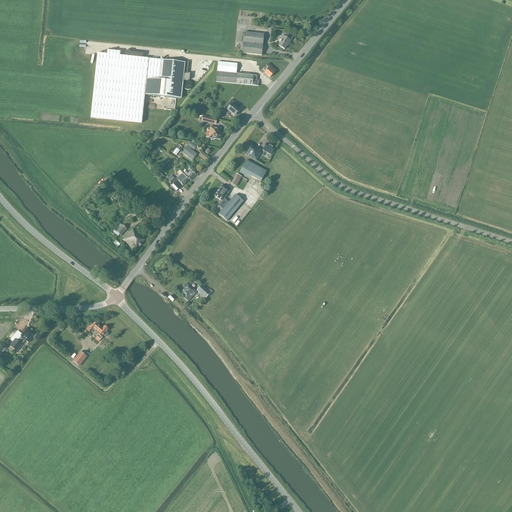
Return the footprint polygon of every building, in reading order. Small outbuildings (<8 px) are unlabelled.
[(264,35),(244,33),(241,54),(261,56),(264,35)] [(278,46),(285,50),(291,41),(292,38),(285,34),(284,37),(282,36),(280,39),(282,40),(278,46)] [(141,123),(144,95),(180,99),(182,81),(183,82),(183,76),(182,76),(183,73),(187,73),(189,61),(179,60),(179,62),(119,56),(120,52),(110,51),(110,55),(97,54),(90,118),(141,123)] [(216,82),(258,86),(259,81),(253,80),(253,76),(236,74),(237,64),(218,62),(216,82)] [(270,79),(276,71),(268,65),(264,70),(266,72),(265,74),(270,79)] [(236,104),(231,100),(228,104),(230,106),(225,112),(228,115),(230,113),(234,116),(239,110),(234,106),(236,104)] [(220,135),(220,129),(210,127),(209,131),(206,131),(205,137),(208,138),(220,139),(220,135)] [(262,150),(270,155),(274,148),(267,143),(262,150)] [(182,154),(192,162),(197,156),(190,150),(191,149),(194,151),(197,148),(193,145),(190,144),(182,154)] [(245,153),(255,158),(260,150),(249,145),(245,153)] [(261,182),(266,172),(246,161),(239,173),(249,178),(250,176),(261,182)] [(191,171),(188,174),(186,176),(186,177),(191,181),(196,176),(191,171)] [(178,181),(183,186),(189,181),(182,174),(177,178),(176,179),(174,179),(170,182),(170,184),(172,186),(171,187),(176,192),(180,188),(176,183),(178,181)] [(242,178),(242,177),(236,174),(231,184),(237,187),(243,190),(248,181),(242,178)] [(224,199),(229,191),(222,185),(214,195),(222,201),(224,199)] [(224,199),(222,201),(219,206),(223,209),(219,214),(227,221),(243,202),(235,195),(228,202),(224,199)] [(121,236),(126,229),(122,225),(116,232),(121,236)] [(122,241),(135,252),(145,241),(133,230),(130,233),(129,233),(122,241)] [(210,293),(201,286),(201,285),(196,291),(200,294),(201,292),(204,295),(203,296),(205,299),(210,293)] [(181,292),(181,293),(186,298),(185,299),(188,302),(196,293),(189,286),(187,288),(186,287),(183,290),(183,289),(181,292)] [(89,326),(86,330),(88,332),(96,324),(93,322),(89,327),(89,326)] [(104,326),(102,329),(97,325),(94,329),(99,333),(98,335),(98,336),(97,337),(101,340),(103,338),(102,338),(104,336),(105,337),(106,337),(108,335),(108,334),(107,332),(109,330),(104,326)] [(35,335),(35,334),(27,328),(21,336),(20,335),(10,347),(16,352),(24,341),(25,340),(27,341),(29,342),(33,337),(34,338),(35,338),(36,336),(35,335)] [(0,344),(0,348),(4,351),(8,345),(6,344),(8,343),(4,340),(0,344)] [(74,362),(80,367),(88,358),(81,353),(74,362)]
